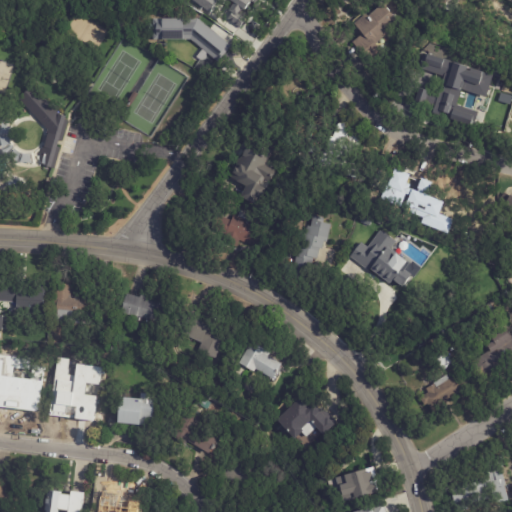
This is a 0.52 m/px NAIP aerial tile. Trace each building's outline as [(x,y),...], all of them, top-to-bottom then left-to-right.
[(255,0),(255,1),(253,0),(250,0),(246,7),(240,4),(232,17),(239,22),(237,26),(224,17),(230,9),(217,0),(210,10),(195,0),(255,0)] [(478,0),(486,5),(490,0),(511,14),(511,20),(510,24),(511,25),(511,42),(457,8),(462,0),(478,0)] [(386,8),(397,21),(385,31),(388,35),(375,44),(384,55),(370,66),(352,43),(362,35),(353,24),(366,14),(368,16),(383,4),(386,8)] [(153,39),(163,39),(183,39),(191,39),(218,61),(231,46),(198,18),(153,19),(153,39)] [(462,82),(448,114),(432,107),(436,98),(414,88),(424,66),(462,82)] [(18,98),(30,86),(57,114),(66,116),(51,168),(40,165),(49,130),(18,98)] [(347,130),(351,131),(349,135),(362,140),(358,149),(354,147),(347,165),(349,166),(351,163),(363,168),(358,180),(344,175),(341,180),(318,170),(332,138),(333,138),(338,126),(341,124),(342,123),(344,124),(345,125),(346,126),(347,128),(347,130)] [(272,152),(265,166),(276,171),(257,207),(240,198),(245,187),(229,179),(236,165),(241,167),(245,159),(241,157),(243,152),(240,150),(246,138),(272,152)] [(405,173),(407,174),(403,187),(430,195),(425,211),(421,210),(417,220),(405,217),(408,206),(381,198),(389,169),(405,173)] [(0,191),(23,192),(24,178),(0,177),(0,184),(0,191)] [(511,197),(511,223),(499,216),(510,196),(511,197)] [(244,212),(254,215),(251,223),(263,227),(255,247),(239,241),(237,248),(223,243),(226,235),(213,231),(218,217),(231,221),(233,216),(238,218),(241,211),(244,212)] [(326,243),(324,243),(322,250),(320,250),(317,260),(313,259),(310,274),(307,274),(305,281),(291,278),(302,234),(305,234),(307,227),(310,228),(313,216),(324,219),(323,224),(331,226),(326,243)] [(387,279),(359,257),(373,238),(414,270),(399,289),(387,279)] [(0,281),(42,283),(42,303),(0,301),(0,281)] [(70,284),(71,284),(70,296),(95,297),(93,325),(55,322),(56,305),(53,305),(54,283),(70,284)] [(129,294),(139,297),(140,293),(171,302),(162,332),(132,323),(134,316),(120,311),(126,293),(129,294)] [(203,315),(231,328),(221,351),(219,350),(215,358),(198,351),(202,342),(181,333),(191,310),(203,315)] [(511,360),(480,378),(472,362),(490,353),(487,347),(494,343),(491,338),(505,330),(509,339),(511,337),(511,360)] [(266,354),(271,357),(269,360),(284,368),(275,384),(245,366),(256,348),(266,354)] [(447,355),(454,360),(443,373),(428,361),(438,348),(447,355)] [(0,371),(6,372),(29,375),(27,391),(42,392),(40,413),(0,407),(0,371)] [(450,400),(440,406),(442,410),(433,415),(428,406),(425,408),(420,399),(428,394),(426,390),(433,386),(432,385),(447,376),(449,380),(455,376),(456,379),(462,376),(470,388),(450,400)] [(82,405),(64,402),(64,397),(48,394),(50,377),(69,380),(69,385),(101,390),(98,407),(82,405)] [(116,417),(119,395),(140,398),(140,393),(155,395),(152,423),(141,422),(141,424),(116,421),(116,417)] [(189,414),(199,420),(194,426),(216,439),(213,444),(215,445),(212,451),(209,449),(208,452),(186,440),(184,444),(172,437),(187,412),(189,414)] [(263,474),(254,492),(221,475),(234,451),(249,458),(245,465),(263,474)] [(505,485),(506,487),(504,487),(509,503),(496,506),(492,491),(487,492),(489,500),(467,506),(469,511),(466,511),(456,511),(450,491),(490,480),(485,461),(503,456),(506,466),(500,468),(505,485)] [(379,492),(372,467),(329,480),(336,504),(379,492)] [(0,511),(0,477),(8,479),(7,493),(16,494),(14,511),(3,510),(2,511),(0,511)] [(70,484),(86,486),(82,511),(54,511),(56,498),(67,499),(69,484),(70,484)] [(96,511),(96,508),(111,505),(110,503),(116,503),(116,504),(131,502),(132,511),(96,511)]
